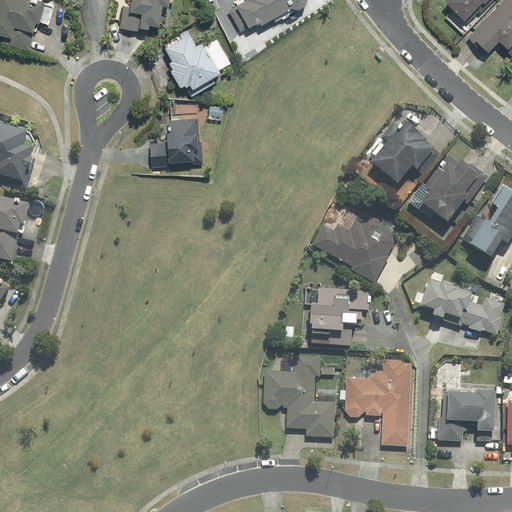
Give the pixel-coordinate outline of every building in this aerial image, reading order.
[(6,42),(31,51),(41,20),(49,22),(56,3),(46,0),(2,0),(0,7),(0,29),(9,33),(6,42)] [(135,0),(134,6),(124,5),(122,27),(144,29),(145,22),(165,24),(167,2),(175,3),(175,0),(135,0)] [(273,18),(275,22),(312,0),(311,0),(227,0),(244,30),(262,19),(264,24),(273,18)] [(445,0),(440,5),(460,24),(479,6),(481,8),(488,0),(445,0)] [(495,44),(504,52),(511,43),(511,0),(501,0),(465,40),(484,57),(495,44)] [(219,80),(215,75),(226,68),(224,67),(231,62),(217,39),(210,43),(208,40),(201,44),(192,29),(168,44),(177,58),(169,64),(182,86),(186,83),(194,96),(219,80)] [(201,116),(173,116),(173,141),(154,141),(154,166),(205,165),(205,152),(201,152),(201,116)] [(41,142),(30,139),(32,131),(0,121),(0,163),(2,164),(0,170),(29,180),(41,142)] [(410,122),(402,130),(393,122),(381,136),(390,144),(374,161),(401,185),(418,166),(420,168),(438,148),(410,122)] [(451,224),(474,194),(470,191),(482,174),(463,160),(456,169),(452,166),(424,203),(451,224)] [(495,202),(503,208),(493,223),(480,214),(463,239),(493,260),(507,239),(511,242),(511,187),(507,184),(495,202)] [(0,258),(17,262),(20,244),(25,224),(29,225),(34,202),(0,194),(0,258)] [(340,222),(337,228),(327,222),(315,244),(355,267),(353,271),(374,283),(399,239),(382,229),(385,223),(369,215),(364,225),(356,220),(351,228),(340,222)] [(0,312),(7,303),(3,300),(12,289),(0,279),(0,312)] [(463,322),(471,325),(470,328),(485,333),(486,330),(500,334),(505,317),(503,316),(507,303),(486,297),(484,305),(473,301),(476,292),(461,288),(434,279),(425,310),(447,317),(449,312),(465,317),(463,322)] [(354,345),(355,324),(363,324),(363,310),(372,310),(372,292),(309,290),(308,304),(315,304),(313,344),(354,345)] [(296,355),(296,371),(267,369),(265,406),(266,407),(267,407),(267,408),(268,408),(268,409),(269,409),(270,409),(271,410),(272,410),(273,410),(274,410),(275,410),(276,410),(277,410),(278,410),(278,409),(279,409),(280,409),(280,408),(281,408),(282,408),(282,407),(283,407),(289,407),(288,428),(308,428),(308,437),(336,438),(337,402),(315,401),(316,376),(322,377),(322,374),(336,375),(337,368),(322,367),(323,356),(296,355)] [(413,364),(385,362),(385,372),(376,371),(376,379),(349,378),(347,411),(347,412),(348,413),(349,414),(350,415),(351,416),(352,416),(352,417),(353,417),(354,417),(355,418),(356,418),(357,418),(358,418),(359,418),(360,418),(361,417),(362,417),(363,417),(364,416),(365,416),(365,415),(366,415),(366,414),(367,414),(367,413),(368,413),(368,412),(368,414),(385,415),(383,446),(408,447),(413,364)] [(446,391),(445,416),(440,416),(439,440),(444,440),(465,441),(466,419),(480,420),(479,442),(494,443),(495,431),(499,431),(500,394),(501,391),(482,390),(482,393),(446,391)]
